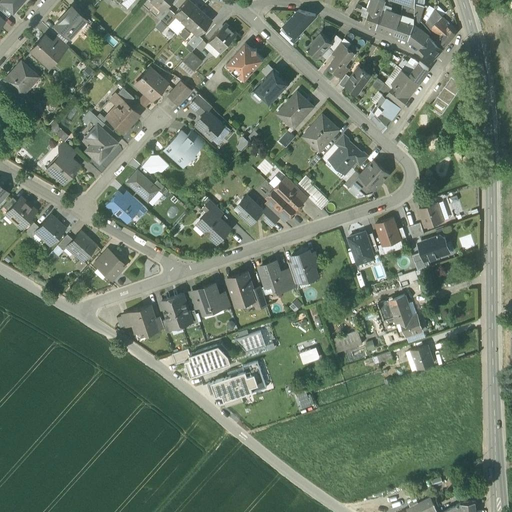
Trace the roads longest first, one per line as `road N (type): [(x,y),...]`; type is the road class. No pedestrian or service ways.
road 1 (secondary): [(501,511),(495,202),(463,0)]
road 2 (residential): [(79,313),(346,511)]
road 3 (residential): [(183,276),(393,201),(410,175),(384,145)]
road 4 (residential): [(246,14),(265,4),(319,10),(440,70)]
road 5 (residential): [(384,145),(246,14)]
road 6 (residential): [(78,210),(162,116)]
road 7 (residential): [(183,276),(78,210)]
